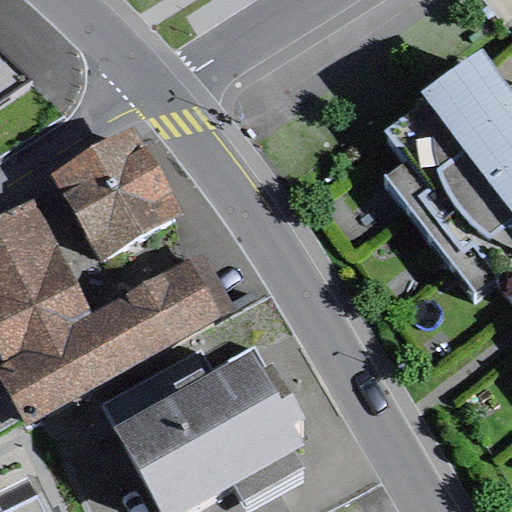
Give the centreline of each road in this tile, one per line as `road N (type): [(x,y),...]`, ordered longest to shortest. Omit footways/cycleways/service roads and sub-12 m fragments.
road 1 (residential): [(431,511),(293,275),(157,92)]
road 2 (residential): [(157,92),(0,185)]
road 3 (unclassified): [(307,0),(157,92)]
road 4 (residential): [(157,92),(65,0)]
